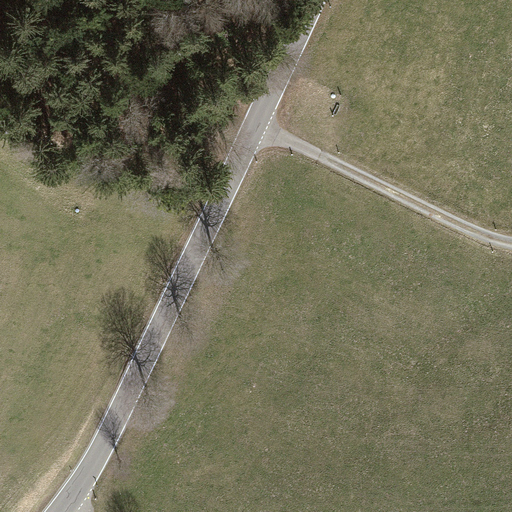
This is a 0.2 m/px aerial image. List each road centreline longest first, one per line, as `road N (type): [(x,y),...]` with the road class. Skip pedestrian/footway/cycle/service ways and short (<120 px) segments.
road 1 (tertiary): [(313,0),(103,446),(62,511)]
road 2 (track): [(255,125),(482,238),(511,243)]
